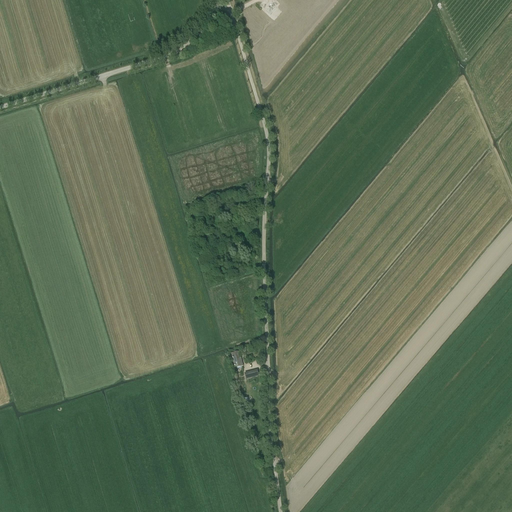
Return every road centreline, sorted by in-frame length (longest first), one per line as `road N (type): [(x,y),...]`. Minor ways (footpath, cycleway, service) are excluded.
road 1 (unclassified): [(279,511),(263,287),(268,153),(228,6)]
road 2 (unclassified): [(0,107),(161,59),(214,9)]
